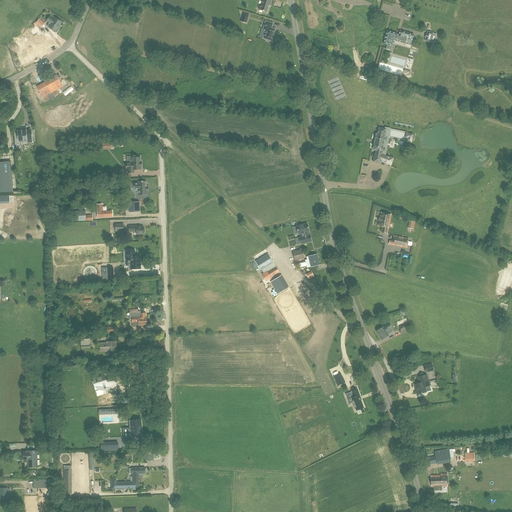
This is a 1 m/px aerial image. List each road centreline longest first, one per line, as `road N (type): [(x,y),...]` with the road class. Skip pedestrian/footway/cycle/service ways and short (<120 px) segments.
road 1 (unclassified): [(171,511),(161,135),(68,45)]
road 2 (secondary): [(360,325),(327,213),(291,0)]
road 3 (track): [(360,325),(161,135)]
road 4 (secondary): [(424,511),(360,325)]
